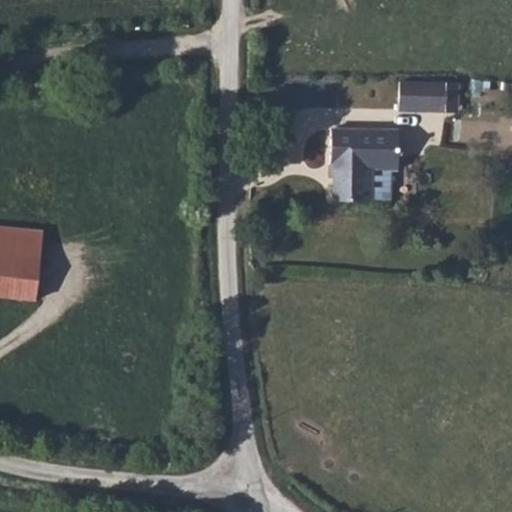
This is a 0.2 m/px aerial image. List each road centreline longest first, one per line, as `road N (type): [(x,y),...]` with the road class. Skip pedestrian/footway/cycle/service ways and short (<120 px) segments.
road 1 (unclassified): [(256,506),(238,394),(228,41)]
road 2 (unclassified): [(0,458),(256,506)]
road 3 (unclassified): [(228,41),(0,60)]
